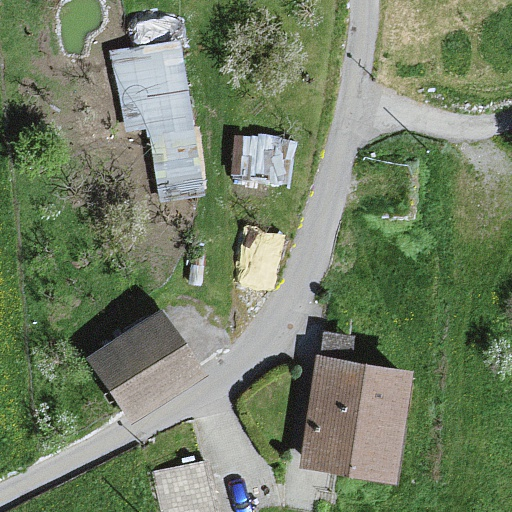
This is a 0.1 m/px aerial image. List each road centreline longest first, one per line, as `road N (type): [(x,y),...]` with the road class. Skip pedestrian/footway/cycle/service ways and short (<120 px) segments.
road 1 (unclassified): [(361,0),(345,130),(301,275),(270,332),(188,397),(0,496)]
road 2 (track): [(353,99),(458,125),(511,119)]
